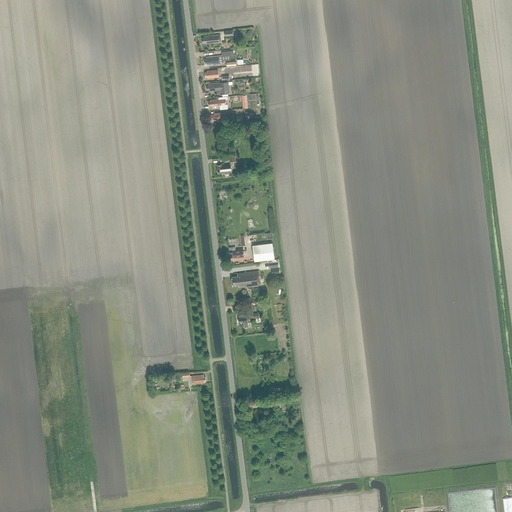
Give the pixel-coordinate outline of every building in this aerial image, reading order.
[(251,30),(250,29),(246,34),(250,37),(254,32),(253,32),(254,30),(252,28),(251,30)] [(220,43),(219,35),(204,36),(204,38),(202,39),(203,43),(205,43),(205,45),(220,43)] [(207,59),(204,59),(205,64),(207,64),(207,66),(223,64),(223,61),(231,60),(230,56),(234,55),(234,51),(222,52),(222,53),(222,55),(222,56),(206,58),(207,59)] [(218,78),(218,70),(208,71),(208,73),(205,73),(206,77),(208,77),(208,79),(218,78)] [(209,86),(207,86),(207,91),(209,90),(209,92),(217,91),(220,90),(220,94),(225,94),(229,93),(228,82),(217,84),(209,84),(209,86)] [(211,102),(208,102),(209,107),(214,106),(214,107),(219,106),(220,110),(228,109),(228,104),(226,105),(226,100),(228,100),(228,97),(219,98),(219,100),(211,101),(211,102)] [(225,117),(224,113),(214,114),(215,115),(210,116),(210,120),(213,120),(213,121),(222,120),(221,118),(225,117)] [(231,172),(230,166),(221,167),(221,166),(217,166),(218,174),(231,172)] [(272,243),(252,246),(254,262),(274,259),(272,243)] [(229,253),(227,253),(227,257),(229,257),(230,258),(233,258),(244,257),(243,249),(236,250),(235,247),(228,248),(229,250),(228,250),(229,253)] [(260,285),(258,271),(237,273),(237,276),(231,277),(233,286),(238,285),(239,286),(244,286),(244,287),(260,285)] [(243,317),(238,318),(239,323),(243,322),(244,328),(249,327),(247,315),(243,316),(243,317)] [(192,376),(193,385),(202,384),(202,383),(204,383),(204,381),(206,381),(205,377),(204,377),(203,375),(192,376)] [(285,408),(284,397),(279,398),(279,399),(249,403),(250,407),(253,407),(253,408),(258,408),(257,406),(261,406),(261,405),(265,405),(266,410),(285,408)]
